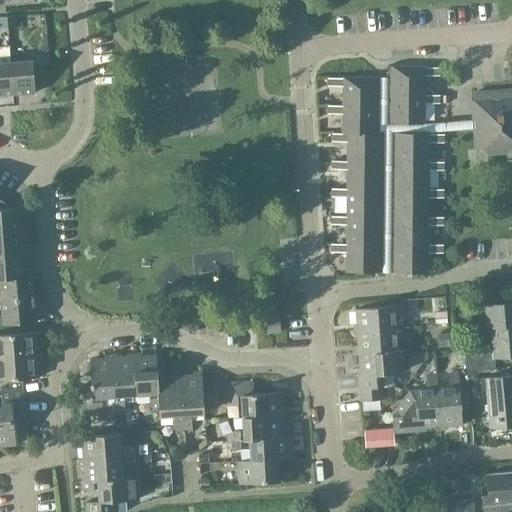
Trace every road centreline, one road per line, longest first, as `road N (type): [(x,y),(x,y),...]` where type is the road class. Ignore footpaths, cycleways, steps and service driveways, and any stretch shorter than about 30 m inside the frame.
road 1 (residential): [(321,357),(231,360),(171,334),(92,336)]
road 2 (residential): [(296,48),(511,30)]
road 3 (residential): [(314,295),(412,287),(511,266)]
road 4 (residential): [(314,295),(300,100)]
road 5 (residential): [(32,173),(81,124),(74,0)]
road 6 (residential): [(92,336),(70,348),(52,374),(52,458),(0,466)]
road 7 (residential): [(92,336),(52,298),(43,195),(32,173)]
road 8 (residential): [(332,487),(511,453)]
road 9 (residential): [(332,487),(321,357)]
